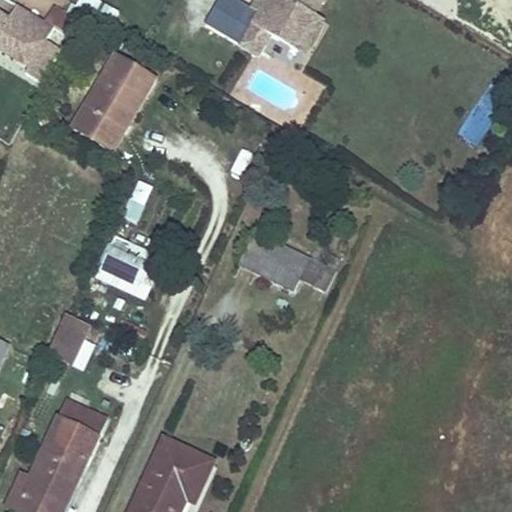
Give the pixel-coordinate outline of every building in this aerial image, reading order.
[(110,0),(82,0),(82,1),(91,7),(116,22),(124,8),(110,0)] [(318,12),(325,0),(328,2),(328,0),(271,0),(265,11),(257,6),(246,0),(222,0),(209,23),(263,54),(275,34),(301,49),(322,15),(318,12)] [(265,11),(271,0),(260,0),(257,6),(265,11)] [(82,1),(73,8),(82,13),(91,7),(82,1)] [(50,41),(58,27),(53,24),(23,6),(15,20),(0,10),(0,34),(10,41),(5,49),(35,67),(31,74),(48,85),(64,50),(50,41)] [(61,8),(53,24),(58,27),(72,35),(82,13),(73,8),(70,13),(61,8)] [(309,54),(330,19),(322,15),(301,49),(309,54)] [(0,34),(0,45),(5,49),(10,41),(0,34)] [(121,58),(79,130),(118,152),(160,81),(121,58)] [(171,191),(151,232),(168,240),(188,199),(171,191)] [(300,290),(305,281),(316,259),(265,232),(248,263),(300,290)] [(316,259),(305,281),(320,289),(331,267),(316,259)] [(65,318),(48,358),(84,374),(95,347),(86,343),(91,329),(65,318)] [(0,347),(0,378),(3,380),(14,354),(0,347)] [(39,480),(25,510),(29,511),(71,511),(113,421),(73,402),(39,480)] [(169,443),(137,511),(183,511),(176,509),(183,494),(200,501),(217,465),(169,443)] [(16,506),(25,510),(39,480),(29,476),(16,506)]
